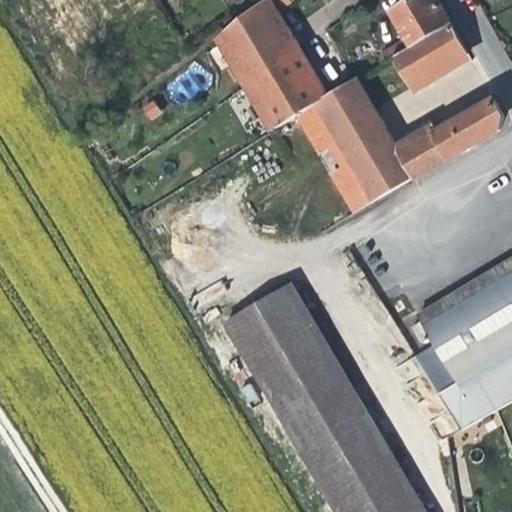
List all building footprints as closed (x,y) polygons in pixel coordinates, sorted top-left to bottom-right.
[(277,0),(218,46),(274,136),(297,122),(311,113),(331,102),(276,19),(301,0),(277,0)] [(410,8),(392,18),(407,43),(412,52),(450,28),(433,0),(429,0),(418,7),(412,10),(410,8)] [(398,60),(394,62),(411,91),(467,59),(450,28),(412,52),(398,60)] [(407,43),(392,52),(398,60),(412,52),(407,43)] [(394,62),(398,60),(392,52),(376,62),(381,70),(394,62)] [(311,113),(374,207),(410,182),(497,132),(506,126),(493,103),(433,138),(428,129),(433,125),(429,119),(417,127),(420,132),(394,149),(355,86),(331,102),(311,113)] [(311,113),(297,122),(333,181),(357,219),(374,207),(311,113)] [(412,363),(436,400),(455,389),(465,405),(511,376),(511,262),(415,320),(420,326),(409,334),(420,349),(429,343),(433,349),(412,363)] [(331,511),(418,511),(291,297),(227,334),(331,511)]
